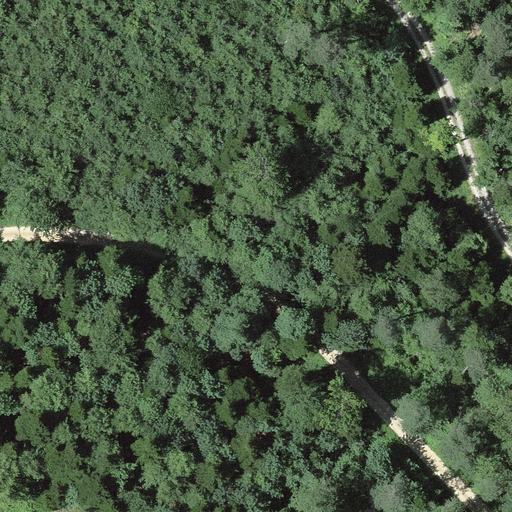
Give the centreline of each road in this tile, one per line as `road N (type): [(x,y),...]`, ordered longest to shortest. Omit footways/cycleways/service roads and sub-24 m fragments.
road 1 (track): [(485,511),(313,331),(193,254),(34,232),(0,235)]
road 2 (track): [(393,0),(439,64),(479,190),(511,252)]
